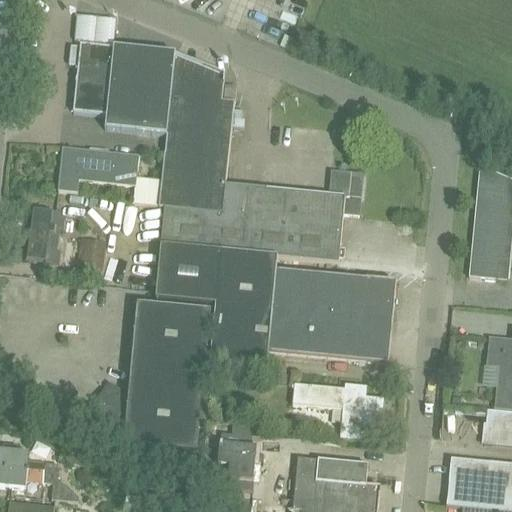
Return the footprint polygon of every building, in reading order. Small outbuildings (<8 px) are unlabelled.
[(70,51),(68,68),(77,69),(72,116),(107,120),(106,132),(166,138),(161,184),(158,209),(158,211),(164,211),(220,218),(223,188),(232,108),(220,106),(223,81),(174,60),(174,59),(79,48),(79,52),(70,51)] [(235,90),(223,88),(222,105),(233,106),(235,90)] [(150,208),(158,209),(161,184),(136,182),(138,161),(62,153),(57,194),(77,196),(78,184),(135,190),(133,207),(150,208)] [(508,285),(511,239),(511,183),(478,169),(467,281),(508,285)] [(164,211),(160,251),(218,256),(219,256),(275,261),(337,267),(338,261),(339,251),(342,217),(357,219),(361,178),(330,175),(328,199),(245,191),(225,189),(222,218),(220,218),(164,211)] [(66,220),(53,218),(35,216),(29,265),(59,268),(61,254),(57,254),(59,232),(64,232),(66,220)] [(107,246),(80,243),(77,270),(103,274),(107,246)] [(218,256),(160,251),(155,304),(213,309),(218,256)] [(387,367),(392,311),(394,287),(274,276),(275,261),(219,256),(208,371),(265,376),(267,356),(387,367)] [(209,316),(136,309),(122,450),(196,457),(209,316)] [(511,411),(511,346),(491,344),(488,372),(505,374),(503,397),(498,397),(496,410),(511,411)] [(122,424),(125,396),(108,385),(85,425),(112,442),(122,424)] [(338,443),(360,445),(363,416),(382,418),(384,402),(364,400),(365,390),(343,388),(342,392),(293,387),(291,409),(341,414),(338,443)] [(511,417),(487,415),(484,446),(511,448),(511,417)] [(263,443),(264,429),(239,427),(238,438),(220,436),(217,468),(229,469),(228,484),(237,484),(236,494),(252,495),(253,486),(258,486),(260,470),(255,469),(257,452),(241,450),(242,441),(263,443)] [(0,455),(0,472),(57,478),(58,468),(27,466),(28,458),(15,457),(16,449),(4,448),(3,456),(0,455)] [(377,511),(380,491),(364,489),(366,470),(297,463),(292,511),(377,511)] [(445,511),(450,511),(511,511),(511,469),(450,463),(445,511)] [(57,478),(0,472),(0,490),(24,493),(25,485),(53,488),(51,503),(78,505),(79,502),(56,481),(57,478)] [(136,500),(133,510),(139,511),(140,511),(143,503),(136,500)]
